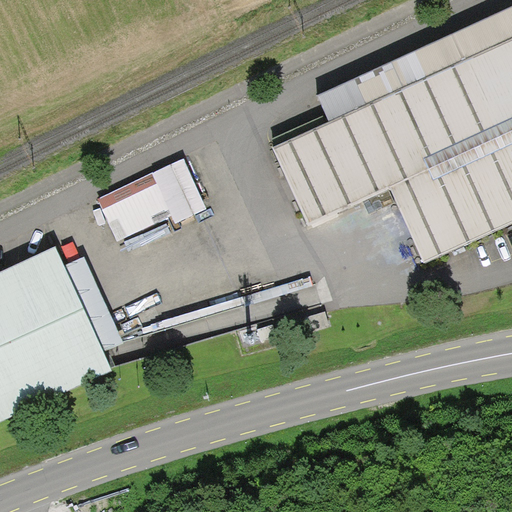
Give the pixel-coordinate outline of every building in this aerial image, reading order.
[(330,124),(511,40),(511,9),(318,98),(330,124)] [(511,40),(330,124),(273,150),(309,228),(390,191),(425,265),(511,225),(511,40)] [(154,175),(173,217),(176,223),(206,209),(184,161),(154,175)] [(154,175),(98,200),(118,242),(173,217),(154,175)] [(0,274),(0,424),(113,373),(104,354),(65,269),(56,249),(0,274)] [(85,260),(65,269),(104,354),(123,345),(85,260)]
